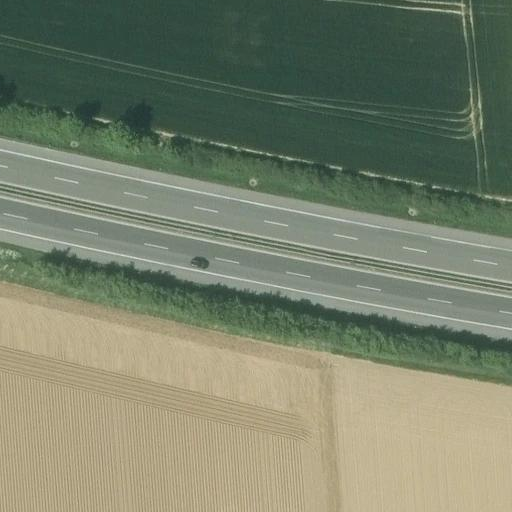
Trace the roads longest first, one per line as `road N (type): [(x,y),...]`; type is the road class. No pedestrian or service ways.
road 1 (motorway): [(0,216),(511,317)]
road 2 (motorway): [(511,267),(0,169)]
